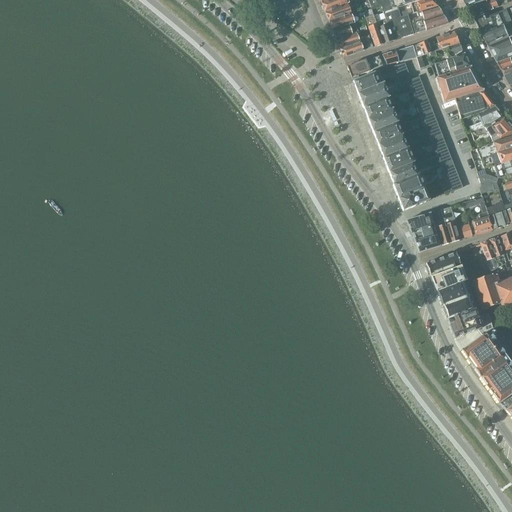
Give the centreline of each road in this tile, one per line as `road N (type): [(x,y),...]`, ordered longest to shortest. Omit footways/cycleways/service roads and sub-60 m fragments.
road 1 (residential): [(218,0),(293,78),(334,151),(390,218),(448,351),(511,441)]
road 2 (residential): [(511,106),(448,0)]
